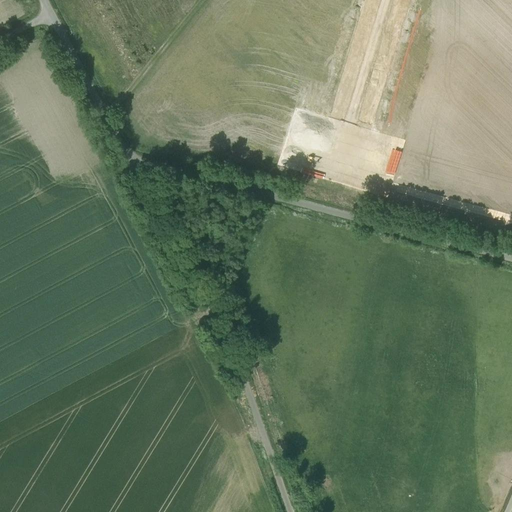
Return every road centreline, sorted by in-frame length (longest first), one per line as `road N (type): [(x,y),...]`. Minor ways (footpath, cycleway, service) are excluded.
road 1 (unclassified): [(511,251),(187,167),(136,161)]
road 2 (unclassified): [(294,511),(240,357),(136,161)]
road 3 (unclassified): [(136,161),(50,15)]
